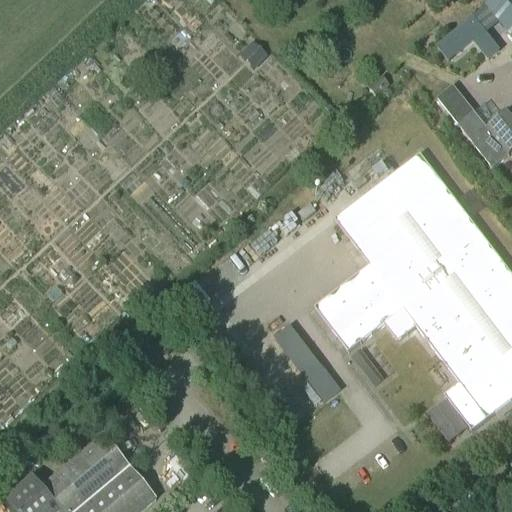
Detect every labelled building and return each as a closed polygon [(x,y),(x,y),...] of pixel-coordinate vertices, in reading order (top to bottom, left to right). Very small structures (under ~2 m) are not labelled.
[(511,0),(495,0),(485,9),(511,41),(511,0)] [(499,53),(474,21),(444,45),(455,59),(463,53),(463,51),(474,43),(488,61),(499,53)] [(255,72),(267,59),(252,45),(239,58),(255,72)] [(378,78),(365,90),(375,100),(388,88),(378,78)] [(461,101),(446,113),(492,171),(511,155),(511,115),(510,113),(497,123),(484,107),(473,115),(461,101)] [(369,269),(314,311),(348,355),(403,313),(460,387),(444,399),(471,435),(487,423),(511,403),(511,277),(420,157),(334,223),(369,269)] [(80,511),(129,471),(102,440),(40,492),(32,482),(5,505),(10,511),(80,511)] [(269,471),(278,463),(270,454),(261,462),(269,471)] [(129,471),(80,511),(144,511),(155,503),(129,471)]
